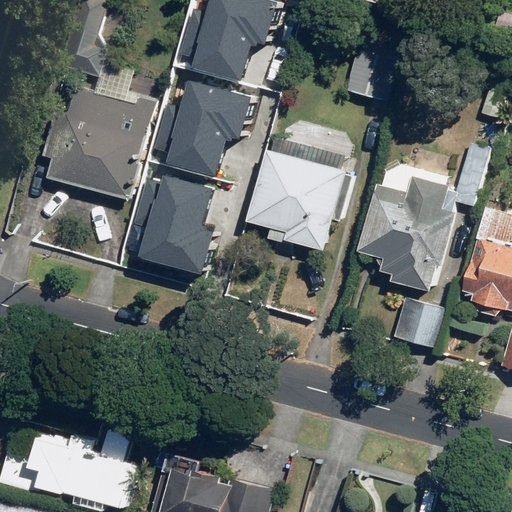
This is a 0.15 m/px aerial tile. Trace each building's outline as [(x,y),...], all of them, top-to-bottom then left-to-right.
[(200,6),(189,53),(208,58),(206,65),(257,78),(266,44),(276,46),(287,1),(281,0),(220,0),(217,11),(200,6)] [(390,100),(406,41),(366,31),(351,90),(390,100)] [(94,92),(64,84),(40,175),(132,200),(160,96),(145,92),(153,64),(94,48),(86,76),(97,79),(94,92)] [(174,101),(162,148),(182,153),(180,160),(231,173),(239,139),(250,141),(261,96),(197,80),(191,105),(174,101)] [(511,108),(511,84),(489,80),(481,117),(509,123),(511,108)] [(387,160),(360,252),(384,259),(381,271),(393,274),(390,282),(434,295),(460,204),(476,209),(495,147),(470,140),(458,181),(387,160)] [(269,239),(327,253),(335,220),(345,222),(358,172),(268,149),(250,222),(272,227),(269,239)] [(158,173),(144,223),(156,226),(148,255),(213,273),(225,229),(215,226),(225,191),(158,173)] [(472,298),(471,304),(511,313),(511,210),(488,205),(466,296),(472,298)] [(447,306),(407,296),(397,339),(437,348),(447,306)] [(511,328),(502,367),(511,369),(511,328)] [(96,453),(100,438),(78,432),(76,437),(61,433),(60,436),(42,431),(38,448),(9,441),(0,471),(0,480),(28,488),(28,485),(68,496),(69,492),(130,508),(141,465),(96,453)] [(154,511),(270,511),(277,489),(239,478),(237,485),(224,482),(225,475),(197,467),(195,473),(167,466),(154,511)] [(43,511),(0,501),(0,511),(43,511)]
